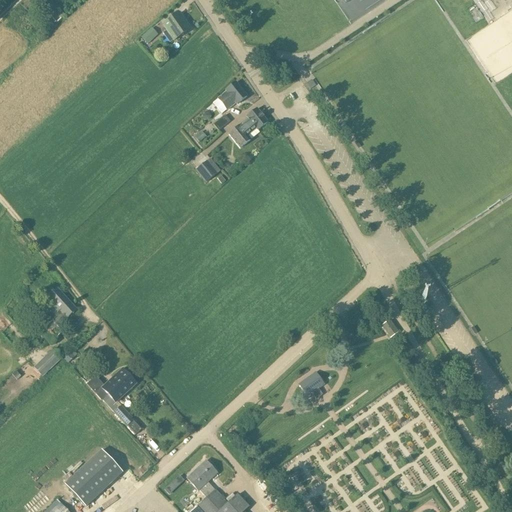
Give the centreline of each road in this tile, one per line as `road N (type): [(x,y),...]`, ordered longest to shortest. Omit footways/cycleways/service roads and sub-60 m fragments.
road 1 (unclassified): [(119,511),(377,275)]
road 2 (residential): [(377,275),(202,0)]
road 3 (unclassified): [(511,509),(377,275)]
road 4 (residential): [(0,204),(97,322)]
